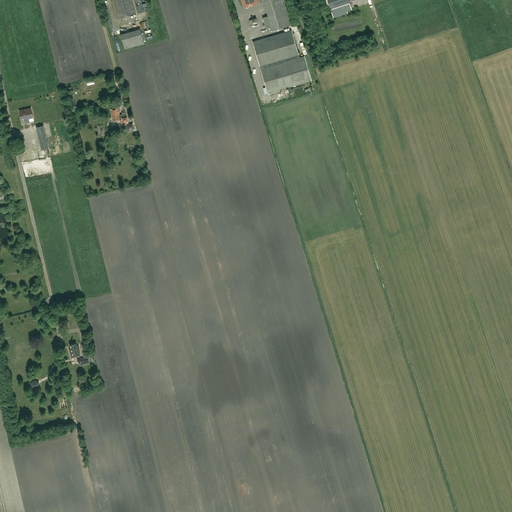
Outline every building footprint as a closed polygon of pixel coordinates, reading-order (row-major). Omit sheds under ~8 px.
[(112,0),(118,18),(136,13),(131,0),(112,0)] [(263,17),(266,29),(271,27),(272,30),(292,25),(284,0),(263,0),(268,16),(263,17)] [(348,0),(327,0),(331,9),(350,3),(348,0)] [(342,9),(339,10),(340,13),(333,14),(334,18),(346,15),(345,11),(343,11),(342,9)] [(144,43),(140,29),(120,34),(125,49),(144,43)] [(292,30),(252,42),(260,66),(299,54),(292,30)] [(312,80),(305,56),(260,69),(268,93),(312,80)] [(126,113),(125,113),(120,115),(118,107),(110,109),(113,122),(120,120),(121,125),(128,124),(126,113)] [(24,120),(25,123),(30,122),(29,118),(33,117),(31,108),(19,110),(21,120),(24,120)] [(43,125),(36,127),(41,150),(48,149),(43,125)] [(70,348),(69,349),(71,358),(80,355),(79,348),(79,347),(79,345),(77,345),(76,343),(69,344),(70,348)] [(88,356),(80,358),(82,364),(89,363),(88,356)]
